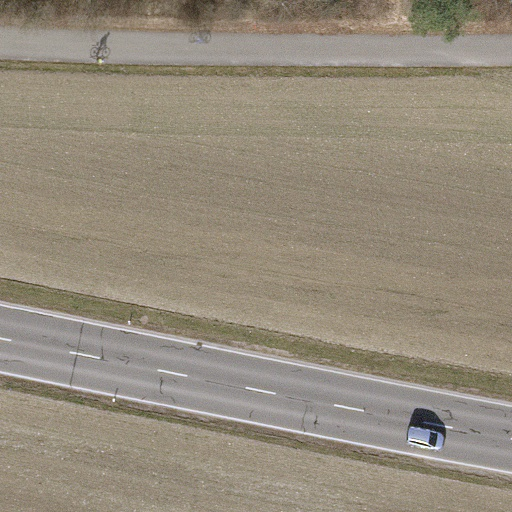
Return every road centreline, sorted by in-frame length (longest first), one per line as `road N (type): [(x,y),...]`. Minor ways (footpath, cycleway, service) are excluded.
road 1 (secondary): [(511,439),(0,337)]
road 2 (track): [(0,55),(511,58)]
